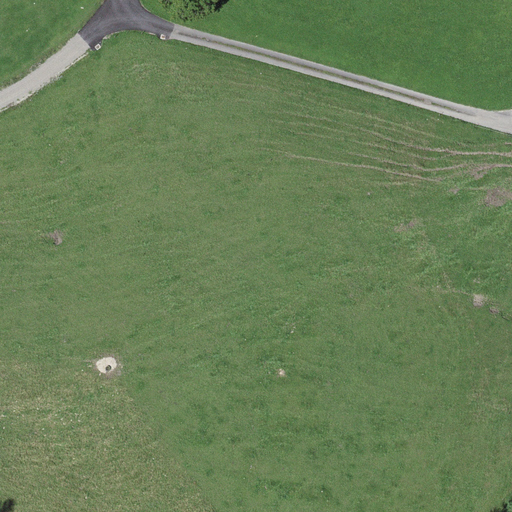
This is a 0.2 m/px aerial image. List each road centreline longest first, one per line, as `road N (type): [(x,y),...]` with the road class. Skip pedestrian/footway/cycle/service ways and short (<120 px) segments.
road 1 (track): [(121,11),(162,31),(511,128)]
road 2 (track): [(123,0),(121,11),(51,72),(0,96)]
